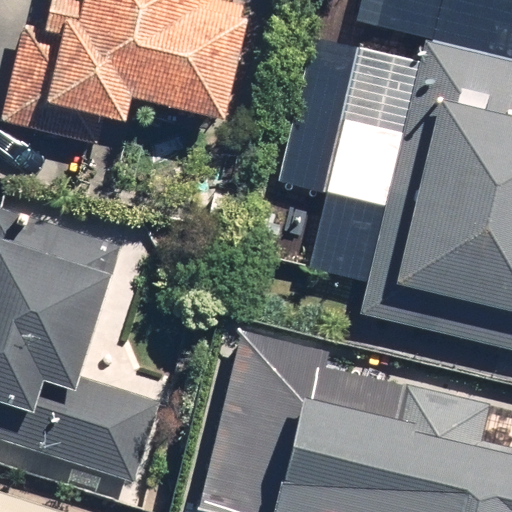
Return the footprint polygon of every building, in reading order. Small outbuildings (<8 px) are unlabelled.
[(212,135),(232,10),(207,6),(208,0),(42,0),(37,34),(18,31),(0,141),(92,155),(95,135),(111,137),(114,120),(212,135)] [(511,0),(362,0),(351,54),(302,43),(271,188),(378,212),(354,321),(511,355),(511,0)] [(0,452),(126,495),(155,408),(69,379),(112,251),(0,213),(0,452)] [(488,390),(239,332),(199,505),(229,511),(511,511),(511,441),(478,434),(488,390)] [(39,511),(0,498),(0,511),(39,511)]
